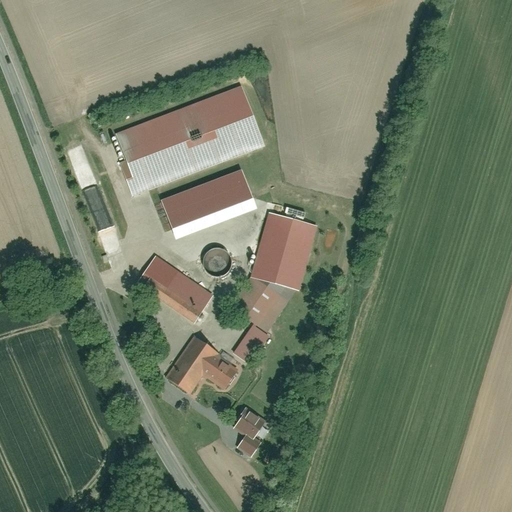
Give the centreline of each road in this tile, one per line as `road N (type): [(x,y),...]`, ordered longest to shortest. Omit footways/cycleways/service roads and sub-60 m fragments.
road 1 (tertiary): [(80,262),(150,425),(205,511)]
road 2 (tertiary): [(0,52),(80,262)]
